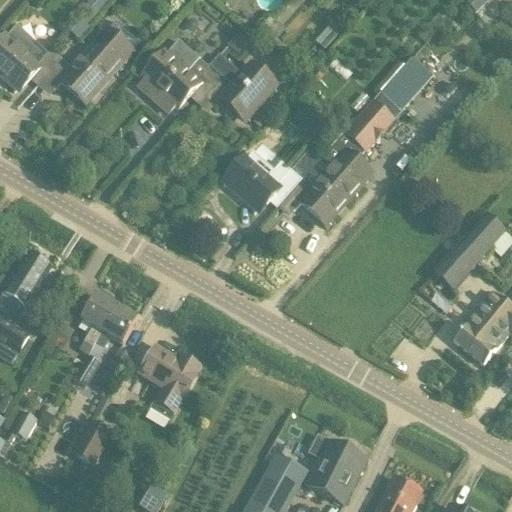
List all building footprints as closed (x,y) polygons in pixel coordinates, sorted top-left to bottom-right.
[(473,0),(482,9),(491,0),(473,0)] [(269,16),(257,29),(273,45),(285,32),(269,16)] [(80,21),(70,33),(80,42),(90,30),(80,21)] [(329,25),(312,45),(322,54),(339,33),(329,25)] [(42,82),(61,62),(50,52),(45,57),(16,30),(0,48),(0,76),(16,91),(32,73),(42,82)] [(72,71),(61,62),(42,82),(53,92),(62,82),(86,104),(128,56),(104,35),(72,71)] [(235,55),(246,43),(238,36),(227,48),(235,55)] [(144,81),(175,108),(190,91),(200,100),(230,68),(219,58),(209,69),(179,42),(144,81)] [(410,59),(399,71),(422,91),(432,79),(410,59)] [(240,77),(230,68),(200,100),(211,110),(221,100),(245,121),(272,91),(248,69),(240,77)] [(388,83),(377,96),(382,99),(400,116),(411,103),(388,83)] [(394,123),(373,105),(343,137),(364,156),(394,123)] [(243,138),(233,148),(239,153),(249,143),(243,138)] [(312,193),(300,183),(282,204),(293,214),(302,203),(326,225),(371,175),(347,153),(312,193)] [(306,153),(289,173),(300,183),(318,163),(306,153)] [(282,204),(300,183),(289,173),(276,188),(247,162),(226,186),(256,212),(271,194),(282,204)] [(455,293),(508,238),(488,219),(437,275),(455,293)] [(3,296),(14,304),(2,322),(0,320),(0,346),(19,358),(30,341),(12,329),(49,270),(27,257),(3,296)] [(511,332),(511,311),(493,296),(453,345),(482,369),(508,337),(507,337),(511,332)] [(79,323),(90,330),(78,352),(87,357),(115,310),(94,298),(79,323)] [(136,322),(115,310),(87,357),(96,362),(108,341),(121,348),(136,322)] [(182,402),(201,370),(188,362),(186,365),(154,347),(138,375),(162,390),(154,403),(173,414),(180,401),(182,402)] [(119,351),(100,384),(111,391),(131,358),(119,351)] [(71,415),(83,420),(92,400),(81,395),(71,415)] [(100,406),(95,416),(101,419),(106,410),(100,406)] [(45,414),(39,425),(49,430),(55,419),(45,414)] [(10,436),(25,444),(36,426),(21,417),(10,436)] [(94,468),(110,437),(90,426),(74,457),(94,468)] [(329,445),(319,439),(309,457),(320,463),(307,487),(344,506),(366,463),(330,444),(329,445)] [(276,458),(251,508),(248,511),(289,511),(308,474),(276,458)] [(412,511),(421,495),(394,482),(378,511),(412,511)] [(157,511),(166,497),(149,488),(141,503),(156,511),(157,511)]
